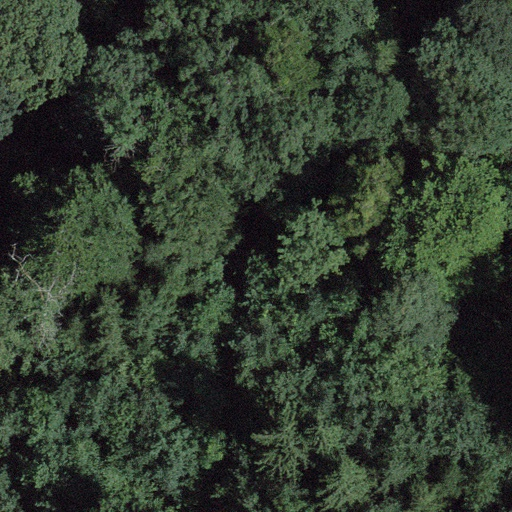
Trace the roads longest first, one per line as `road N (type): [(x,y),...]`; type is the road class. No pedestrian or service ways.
road 1 (track): [(101,0),(193,123),(232,300),(230,511)]
road 2 (unknown): [(252,0),(222,256)]
